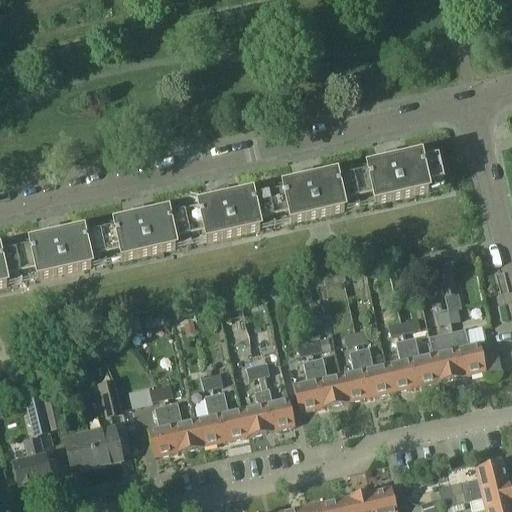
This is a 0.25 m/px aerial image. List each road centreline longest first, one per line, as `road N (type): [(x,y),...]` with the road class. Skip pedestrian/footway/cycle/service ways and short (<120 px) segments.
road 1 (residential): [(472,101),(0,208)]
road 2 (residential): [(181,505),(355,464),(371,445),(511,413)]
road 3 (residential): [(511,279),(472,101)]
